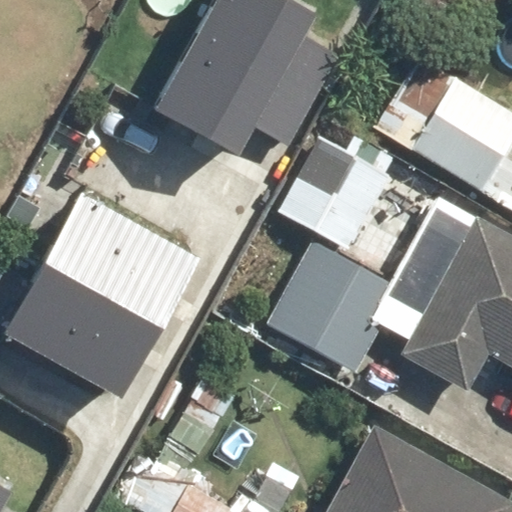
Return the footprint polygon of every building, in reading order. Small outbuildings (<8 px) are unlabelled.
[(281,0),(208,0),(154,107),(237,150),(253,120),(285,136),(330,46),(296,29),(304,12),(281,0)] [(511,112),(420,58),(380,127),(492,193),(511,158),(511,112)] [(35,261),(152,323),(191,252),(73,189),(35,261)] [(511,231),(482,215),(417,338),(511,387),(511,231)] [(313,239),(269,318),(365,371),(409,291),(313,239)] [(1,323),(119,386),(152,323),(35,261),(1,323)] [(199,458),(243,399),(211,374),(166,434),(199,458)] [(506,511),(511,501),(511,488),(371,422),(328,511),(506,511)] [(261,462),(234,510),(238,511),(281,511),(298,482),(261,462)] [(0,478),(0,511),(8,511),(0,507),(0,489),(5,481),(0,478)] [(189,482),(170,511),(237,511),(234,510),(189,482)]
